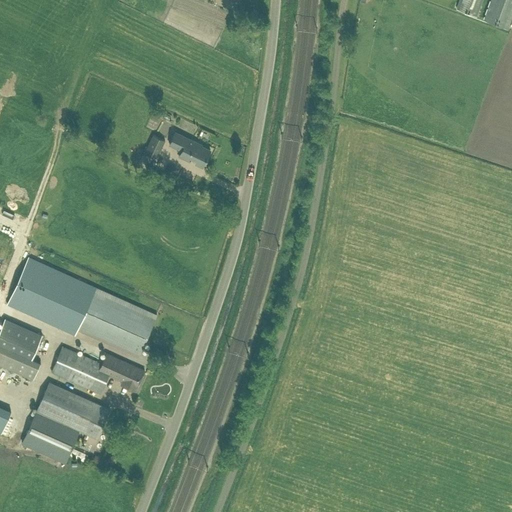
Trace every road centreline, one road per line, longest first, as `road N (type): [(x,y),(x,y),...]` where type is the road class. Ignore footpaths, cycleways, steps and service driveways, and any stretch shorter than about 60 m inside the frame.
road 1 (unclassified): [(140,511),(238,232),(275,0)]
road 2 (unclassified): [(216,511),(304,260),(344,0)]
road 3 (track): [(0,299),(59,129),(0,100)]
road 4 (track): [(174,427),(44,371),(54,333),(0,306)]
